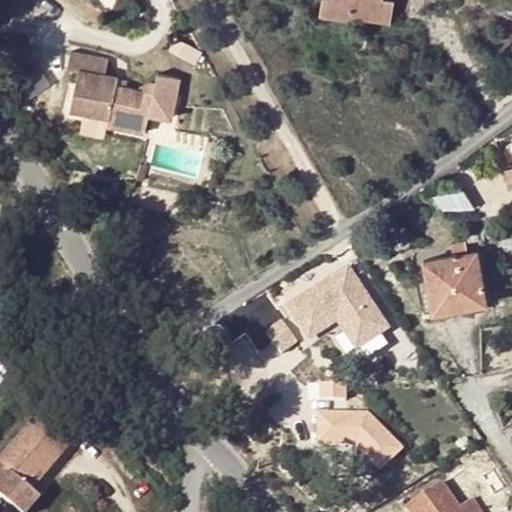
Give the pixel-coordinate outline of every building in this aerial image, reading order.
[(318,0),(316,14),(347,20),(348,14),(386,22),(389,0),(318,0)] [(114,64),(75,55),(72,73),(82,75),(75,106),(92,110),(90,119),(112,123),(111,132),(149,141),(153,122),(175,127),(185,87),(163,82),(158,100),(121,91),(123,82),(110,80),(114,64)] [(92,110),(75,106),(73,115),(90,119),(92,110)] [(511,185),(511,166),(503,169),(509,187),(511,185)] [(511,237),(498,238),(498,245),(511,243),(511,237)] [(454,255),(423,261),(432,312),(485,304),(477,251),(467,252),(465,243),(452,245),(454,255)] [(310,334),(349,306),(360,298),(345,276),(294,312),(310,334)] [(360,298),(349,306),(367,332),(383,322),(364,295),(360,298)] [(284,320),(267,331),(282,354),(299,343),(284,320)] [(58,392),(44,408),(76,435),(90,419),(58,392)] [(44,408),(0,460),(32,488),(76,435),(44,408)] [(316,415),(317,454),(370,453),(371,471),(398,471),(397,413),(316,415)] [(32,488),(0,460),(0,490),(26,511),(40,495),(32,488)] [(490,470),(478,478),(486,489),(496,481),(490,470)] [(480,511),(471,498),(459,506),(442,481),(406,506),(410,511),(480,511)]
